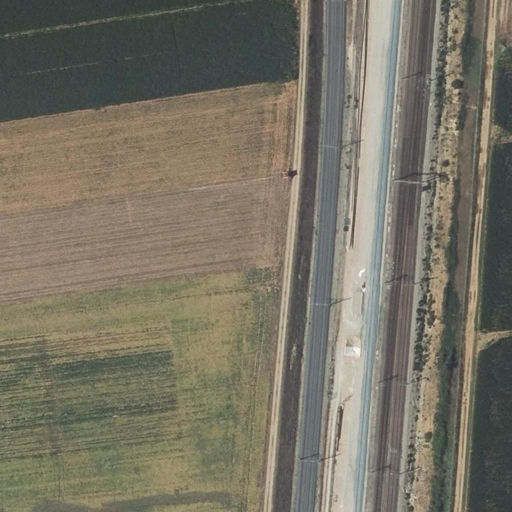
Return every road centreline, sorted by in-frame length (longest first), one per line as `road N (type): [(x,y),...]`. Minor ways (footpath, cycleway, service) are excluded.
road 1 (track): [(453,511),(493,0)]
road 2 (track): [(266,511),(298,135),(301,0)]
